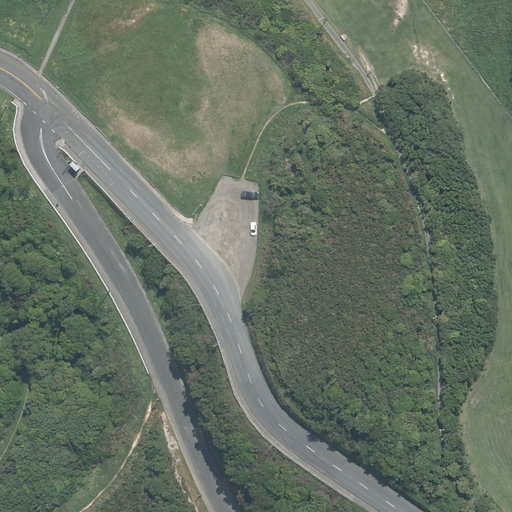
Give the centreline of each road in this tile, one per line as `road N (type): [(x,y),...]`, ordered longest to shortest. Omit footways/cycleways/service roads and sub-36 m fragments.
road 1 (tertiary): [(400,511),(263,403),(215,280),(43,100)]
road 2 (residential): [(43,100),(36,112),(46,156),(152,331),(224,511)]
